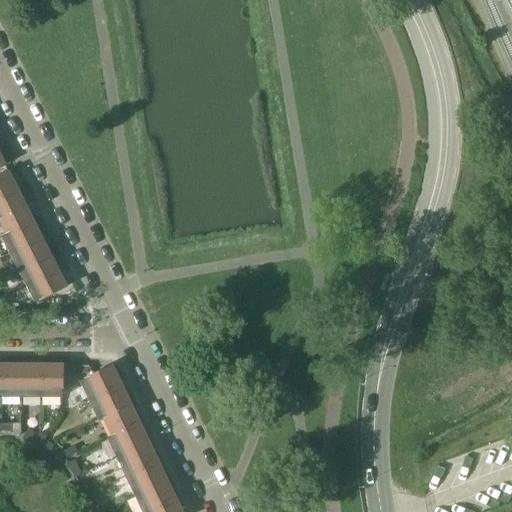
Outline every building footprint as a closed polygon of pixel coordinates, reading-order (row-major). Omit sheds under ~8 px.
[(0,197),(16,190),(7,173),(0,176),(0,197)] [(16,190),(0,197),(0,217),(24,206),(16,190)] [(0,219),(7,234),(32,222),(24,206),(0,217),(0,219)] [(7,234),(1,237),(9,254),(40,238),(32,222),(7,234)] [(40,238),(9,254),(18,270),(48,254),(40,238)] [(48,254),(18,270),(26,286),(56,270),(48,254)] [(56,270),(26,286),(34,302),(40,299),(40,300),(65,287),(56,270)] [(5,296),(0,298),(0,306),(9,302),(5,296)] [(21,366),(1,365),(1,398),(21,398),(21,366)] [(41,366),(21,366),(21,398),(41,398),(41,366)] [(68,366),(41,366),(41,398),(61,398),(62,375),(68,376),(68,366)] [(79,382),(89,401),(120,386),(111,366),(85,378),(85,379),(79,382)] [(120,386),(89,401),(98,421),(104,418),(129,405),(120,386)] [(129,405),(104,418),(113,435),(138,424),(129,405)] [(138,424),(113,435),(106,439),(116,458),(147,443),(138,424)] [(28,429),(22,439),(28,443),(34,433),(28,429)] [(37,450),(41,444),(42,444),(47,437),(40,432),(35,440),(31,446),(37,450)] [(47,456),(54,446),(48,443),(41,452),(47,456)] [(147,443),(116,458),(125,477),(156,462),(147,443)] [(64,452),(67,458),(78,453),(74,446),(64,452)] [(75,478),(81,474),(74,460),(68,463),(75,478)] [(156,462),(125,477),(134,496),(165,481),(156,462)] [(165,481),(134,496),(141,511),(149,511),(174,500),(165,481)] [(78,486),(83,496),(90,493),(85,483),(78,486)] [(90,493),(83,496),(88,508),(95,504),(90,493)] [(179,511),(174,500),(149,511),(179,511)]
